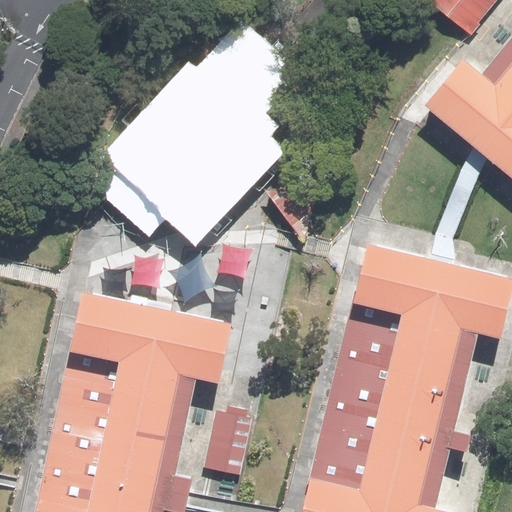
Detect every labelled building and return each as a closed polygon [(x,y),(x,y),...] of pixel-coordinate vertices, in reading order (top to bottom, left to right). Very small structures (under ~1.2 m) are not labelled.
[(499,0),(442,0),(477,28),(499,0)] [(206,61),(104,174),(154,219),(171,199),(202,227),(280,141),(250,114),(294,65),(252,27),(215,68),(206,61)] [(511,73),(480,48),(441,96),(511,153),(511,73)] [(511,267),(380,236),(313,511),(467,511),(470,504),(436,496),(478,319),(511,327),(511,267)] [(96,277),(42,511),(162,511),(196,365),(234,374),(249,312),(96,277)] [(254,413),(229,407),(214,465),(239,471),(254,413)]
